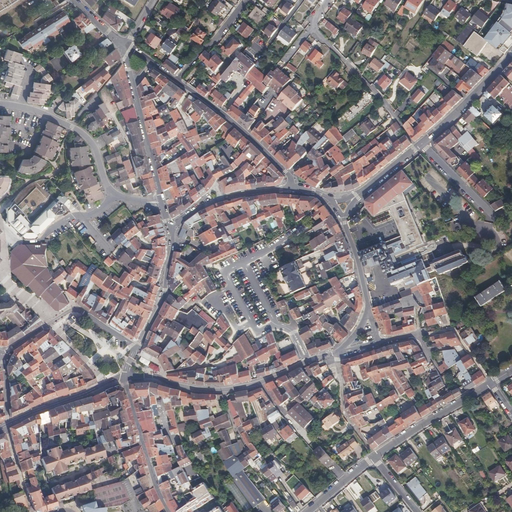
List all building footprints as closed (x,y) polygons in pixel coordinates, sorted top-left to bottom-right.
[(0,0),(0,14),(21,1),(22,2),(24,0),(0,0)] [(219,0),(216,0),(209,9),(217,16),(226,5),(219,0)] [(377,0),(368,0),(364,7),(372,13),(379,1),(377,0)] [(401,0),(389,0),(387,4),(396,10),(401,0)] [(408,0),(405,7),(403,5),(397,13),(402,16),(403,14),(402,14),(406,7),(415,13),(422,1),(421,0),(408,0)] [(455,13),(459,7),(450,0),(448,0),(444,7),(450,12),(452,10),(455,13)] [(288,2),(282,9),(289,14),(295,6),(291,3),(288,2)] [(180,9),(171,4),(168,9),(166,8),(163,13),(174,20),(180,9)] [(101,18),(115,30),(120,22),(115,18),(118,14),(123,18),(125,15),(109,5),(101,18)] [(440,12),(441,12),(430,5),(425,13),(435,20),(440,12)] [(270,11),(264,7),(261,11),(257,7),(249,17),(258,24),(266,14),(267,15),(270,11)] [(450,12),(444,7),(441,12),(440,12),(447,17),(450,12)] [(351,13),(344,8),(337,19),(344,24),(351,13)] [(462,8),(456,17),(465,23),(471,15),(462,8)] [(69,21),(62,11),(50,19),(38,27),(39,28),(36,30),(35,28),(23,36),(24,37),(17,41),(22,48),(26,49),(27,49),(28,50),(32,48),(33,49),(48,39),(58,33),(57,31),(61,28),(60,27),(69,21)] [(489,19),(478,11),(471,20),(483,28),(489,19)] [(90,23),(80,13),(73,20),(80,30),(90,23)] [(498,22),(496,25),(511,38),(511,17),(506,13),(505,17),(500,23),(498,22)] [(352,17),(345,27),(357,35),(364,25),(352,17)] [(325,19),(322,23),(337,35),(339,33),(337,31),(338,30),(325,19)] [(254,30),(245,22),(238,30),(247,38),(254,30)] [(90,23),(80,30),(77,32),(76,33),(77,34),(84,30),(86,33),(95,27),(90,23)] [(270,24),(264,31),(271,37),(278,29),(273,25),(273,26),(270,24)] [(456,40),(477,56),(488,42),(485,39),(478,34),(480,32),(468,24),(456,40)] [(286,25),(277,37),(288,46),(297,33),(286,25)] [(511,44),(511,38),(496,25),(485,39),(488,42),(504,54),(511,44)] [(177,33),(183,37),(187,32),(181,28),(177,33)] [(207,34),(199,28),(195,35),(194,35),(192,37),(196,40),(196,41),(201,45),(205,40),(204,39),(207,34)] [(447,38),(449,35),(442,30),(440,33),(447,38)] [(161,40),(153,34),(147,42),(156,48),(161,40)] [(111,43),(106,38),(98,44),(102,49),(111,43)] [(227,49),(224,52),(235,61),(238,59),(234,55),(235,54),(234,53),(241,44),(234,38),(226,49),(227,49)] [(177,46),(168,39),(162,47),(171,54),(172,53),(177,46)] [(441,45),(450,52),(454,47),(445,40),(441,45)] [(307,52),(312,45),(306,41),(301,47),(307,52)] [(361,53),(370,59),(374,51),(377,46),(374,44),(373,45),(370,43),(367,46),(366,46),(361,53)] [(81,55),(73,44),(68,47),(68,45),(65,47),(66,49),(56,55),(57,57),(48,63),(55,72),(64,66),(64,67),(81,55)] [(459,69),(464,63),(450,52),(441,45),(436,51),(432,55),(436,58),(444,64),(449,59),(454,63),(454,64),(459,69)] [(324,55),(314,48),(308,56),(310,58),(310,59),(317,64),(316,65),(320,69),(324,64),(319,61),(324,55)] [(119,57),(114,49),(103,58),(107,64),(101,69),(100,67),(96,71),(98,73),(103,70),(119,57)] [(18,65),(21,55),(5,50),(2,60),(8,62),(6,67),(8,68),(7,72),(6,72),(4,77),(5,77),(4,82),(6,83),(5,87),(12,89),(9,98),(17,101),(21,88),(18,87),(20,82),(19,82),(21,77),(23,72),(21,72),(23,66),(18,65)] [(200,57),(201,58),(215,71),(220,66),(221,68),(222,66),(221,65),(224,61),(216,54),(213,57),(209,54),(209,53),(206,51),(200,57)] [(163,65),(174,73),(179,68),(174,64),(177,60),(179,59),(179,58),(172,53),(171,54),(163,65)] [(238,59),(237,60),(251,72),(254,67),(256,65),(242,53),(238,59)] [(375,58),(369,65),(378,72),(380,69),(383,72),(386,67),(375,58)] [(442,73),(447,67),(444,64),(436,58),(429,66),(440,74),(441,72),(442,73)] [(471,68),(483,77),(489,71),(479,63),(478,65),(471,59),(466,65),(471,68)] [(239,72),(246,78),(251,72),(237,60),(235,61),(227,71),(222,78),(228,84),(231,81),(237,73),(239,72)] [(297,70),(288,63),(286,66),(296,73),(297,70)] [(130,96),(122,64),(106,84),(107,88),(112,83),(117,95),(114,97),(111,89),(109,90),(115,103),(120,100),(130,96)] [(390,64),(386,69),(391,74),(396,69),(390,64)] [(47,83),(51,80),(39,65),(33,70),(35,72),(38,70),(43,76),(40,80),(40,84),(33,84),(32,88),(33,89),(32,94),(30,93),(29,98),(28,98),(27,103),(42,105),(43,100),(45,100),(45,95),(48,95),(48,90),(48,85),(47,85),(47,83)] [(204,73),(217,83),(222,78),(227,71),(223,67),(215,75),(207,69),(204,73)] [(263,83),(266,78),(254,67),(251,72),(246,78),(252,82),(239,97),(245,101),(252,91),(256,86),(259,89),(259,88),(264,93),(268,88),(263,83)] [(266,78),(263,83),(268,88),(271,85),(280,93),(291,79),(278,68),(274,72),(273,70),(266,78)] [(463,80),(473,87),(483,77),(471,68),(462,79),(463,80)] [(161,84),(166,78),(153,69),(149,73),(158,79),(157,80),(160,83),(154,89),(156,92),(158,95),(161,91),(163,89),(165,88),(161,84)] [(103,70),(98,73),(94,77),(98,81),(101,77),(105,80),(109,75),(103,70)] [(343,90),(349,84),(339,75),(339,74),(336,71),(327,80),(337,88),(339,86),(343,90)] [(406,74),(399,82),(408,90),(415,82),(406,74)] [(384,75),(377,83),(385,89),(391,81),(384,75)] [(510,83),(501,75),(494,83),(487,90),(493,95),(495,97),(496,98),(502,91),(510,83)] [(98,81),(94,77),(78,89),(82,94),(91,87),(96,91),(102,84),(98,81)] [(151,85),(146,77),(139,87),(142,99),(156,92),(154,89),(153,88),(146,90),(146,89),(151,85)] [(170,81),(166,78),(161,84),(165,88),(170,81)] [(464,88),(469,92),(473,87),(463,80),(459,85),(457,87),(461,90),(464,88)] [(170,81),(165,88),(163,89),(173,97),(181,89),(170,81)] [(444,95),(449,91),(443,83),(438,88),(444,95)] [(198,90),(206,96),(210,92),(201,85),(198,90)] [(300,93),(290,85),(279,98),(283,102),(285,100),(295,109),(304,99),(299,94),(300,93)] [(230,96),(234,90),(230,87),(225,93),(230,96)] [(417,103),(425,93),(419,88),(411,98),(417,103)] [(186,93),(181,89),(173,97),(175,99),(180,102),(186,93)] [(213,101),(217,104),(218,103),(223,107),(228,99),(224,96),(224,95),(216,89),(212,96),(215,98),(213,101)] [(463,97),(452,89),(444,99),(453,107),(463,97)] [(493,95),(487,90),(483,95),(488,100),(493,95)] [(75,91),(70,95),(75,99),(77,100),(79,97),(75,91)] [(156,92),(142,99),(141,99),(144,109),(150,106),(152,113),(158,110),(154,103),(153,100),(160,96),(158,95),(156,92)] [(66,110),(67,118),(71,118),(71,117),(74,117),(74,108),(76,108),(81,103),(77,100),(75,99),(73,101),(70,101),(70,103),(66,103),(63,101),(65,99),(59,95),(55,101),(60,105),(59,107),(62,109),(66,110)] [(132,103),(130,96),(120,100),(123,107),(132,103)] [(196,100),(190,96),(183,109),(189,115),(192,113),(195,110),(192,104),(195,103),(199,100),(197,98),(196,100)] [(228,112),(238,121),(244,113),(239,110),(241,106),(245,101),(239,97),(235,102),(235,103),(228,112)] [(439,110),(444,115),(453,107),(444,99),(443,98),(440,101),(442,103),(444,105),(442,107),(439,110)] [(180,102),(175,99),(171,104),(172,106),(171,107),(173,111),(171,112),(182,133),(184,133),(188,131),(183,120),(176,107),(180,102)] [(217,114),(199,100),(195,103),(205,112),(202,116),(199,121),(204,120),(205,125),(206,131),(213,127),(214,126),(212,120),(217,114)] [(110,115),(103,101),(98,104),(100,106),(95,109),(96,110),(91,112),(91,111),(87,114),(91,121),(88,124),(86,128),(94,131),(95,128),(98,125),(99,126),(103,123),(107,120),(106,117),(110,115)] [(205,112),(195,103),(192,104),(195,110),(202,116),(205,112)] [(169,108),(167,104),(159,109),(161,114),(162,117),(171,112),(169,108)] [(238,121),(249,129),(256,120),(255,119),(256,117),(257,118),(258,115),(259,113),(258,112),(260,108),(255,104),(249,112),(247,116),(244,113),(238,121)] [(484,115),(494,124),(503,114),(499,110),(500,109),(498,107),(497,108),(493,104),(484,115)] [(144,109),(147,122),(154,119),(152,113),(150,106),(144,109)] [(420,108),(435,124),(437,122),(444,115),(439,110),(438,109),(433,113),(426,106),(423,108),(422,106),(420,108)] [(470,110),(477,116),(481,113),(474,106),(470,110)] [(137,120),(133,107),(120,112),(126,123),(137,120)] [(420,125),(426,132),(435,124),(420,108),(412,116),(416,120),(420,125)] [(470,110),(462,118),(469,125),(477,116),(470,110)] [(178,135),(182,133),(171,112),(162,117),(163,119),(165,123),(166,126),(168,131),(161,134),(164,144),(168,141),(178,135)] [(192,113),(189,115),(195,123),(199,121),(192,113)] [(232,126),(217,114),(212,120),(214,126),(213,127),(218,133),(217,131),(221,127),(226,133),(232,126)] [(412,116),(404,125),(404,126),(415,141),(426,132),(420,125),(415,129),(411,125),(416,120),(412,116)] [(280,133),(281,132),(291,122),(287,118),(286,120),(282,117),(276,122),(273,119),(271,122),(277,128),(276,130),(278,132),(280,133)] [(469,125),(462,118),(459,121),(466,128),(469,125)] [(147,122),(150,133),(158,130),(157,126),(165,123),(163,119),(158,121),(158,119),(154,121),(154,119),(147,122)] [(60,127),(46,120),(43,125),(45,126),(42,130),(41,130),(39,134),(41,136),(38,142),(44,145),(43,148),(37,145),(33,152),(47,159),(48,156),(50,157),(55,145),(54,145),(55,142),(53,141),(56,137),(58,133),(58,132),(60,127)] [(143,145),(137,120),(126,123),(126,124),(122,125),(123,127),(119,130),(124,139),(131,136),(134,143),(132,145),(133,148),(143,145)] [(199,121),(195,123),(196,130),(205,125),(204,120),(199,121)] [(362,130),(371,123),(368,120),(360,126),(362,130)] [(252,132),(261,141),(269,134),(271,131),(266,125),(263,121),(259,123),(252,132)] [(401,128),(397,122),(391,127),(395,132),(401,128)] [(376,129),(371,123),(362,130),(367,136),(376,129)] [(205,125),(196,130),(199,134),(206,131),(205,125)] [(293,141),(297,143),(301,138),(296,135),(300,131),(295,125),(290,130),(296,136),(293,141)] [(342,136),(338,130),(334,125),(322,139),(317,143),(314,148),(310,153),(308,156),(315,161),(322,157),(324,155),(319,150),(320,149),(319,148),(328,139),(334,146),(336,145),(343,138),(342,136)] [(158,130),(159,136),(161,134),(168,131),(166,126),(165,127),(165,128),(158,130)] [(454,126),(450,130),(458,140),(463,136),(454,126)] [(218,133),(213,127),(206,131),(199,134),(196,136),(188,139),(192,145),(197,142),(212,137),(213,138),(218,133)] [(303,157),(307,151),(305,148),(302,146),(306,140),(307,141),(310,137),(317,143),(322,139),(313,131),(311,128),(301,138),(297,143),(299,145),(297,151),(303,157)] [(355,133),(352,128),(342,136),(343,138),(345,141),(355,133)] [(402,128),(401,128),(395,132),(398,137),(401,134),(403,138),(406,135),(402,128)] [(124,139),(119,130),(118,129),(109,134),(107,131),(101,134),(106,144),(118,138),(122,145),(126,143),(124,139)] [(244,137),(235,129),(226,139),(236,147),(240,142),(244,137)] [(149,134),(152,144),(160,141),(159,136),(158,130),(150,133),(149,134)] [(450,130),(437,141),(435,147),(457,169),(464,163),(450,150),(460,142),(458,140),(450,130)] [(193,131),(185,134),(188,139),(196,136),(193,131)] [(469,131),(463,136),(458,140),(460,142),(467,151),(472,147),(478,142),(469,131)] [(261,141),(268,148),(278,137),(280,140),(284,136),(281,132),(280,133),(278,132),(276,135),(272,137),(269,134),(261,141)] [(398,137),(395,132),(393,134),(398,141),(394,144),(400,153),(406,148),(400,140),(398,137)] [(185,134),(184,133),(182,133),(178,135),(181,139),(182,140),(178,143),(180,145),(183,142),(188,139),(185,134)] [(152,144),(154,150),(162,146),(164,144),(161,134),(159,136),(160,141),(152,144)] [(284,144),(290,139),(286,134),(284,136),(280,140),(281,141),(284,144)] [(412,143),(406,135),(403,138),(400,140),(406,148),(411,145),(412,143)] [(82,140),(77,136),(75,140),(74,144),(65,146),(66,150),(71,149),(71,151),(69,152),(71,164),(73,164),(74,167),(84,165),(89,164),(88,156),(81,158),(81,155),(88,154),(86,146),(81,147),(81,143),(82,140)] [(252,143),(244,137),(240,142),(243,145),(242,147),(244,148),(243,149),(245,151),(252,143)] [(268,148),(276,156),(281,150),(278,146),(281,141),(280,140),(278,137),(268,148)] [(307,141),(314,148),(317,143),(310,137),(307,141)] [(400,153),(394,144),(389,137),(383,142),(385,146),(388,150),(384,154),(385,155),(390,162),(400,153)] [(380,144),(376,138),(362,150),(366,155),(372,150),(378,146),(380,144)] [(195,150),(192,145),(188,139),(183,142),(189,152),(187,153),(191,161),(192,163),(200,158),(195,150)] [(296,163),(303,157),(297,151),(299,145),(297,143),(293,141),(291,147),(287,149),(289,156),(296,163)] [(179,158),(182,156),(187,153),(189,152),(183,142),(180,145),(174,148),(176,151),(179,158)] [(200,148),(197,142),(192,145),(195,150),(200,148)] [(265,157),(252,143),(245,151),(244,151),(248,155),(250,152),(253,155),(251,158),(253,161),(258,165),(265,157)] [(276,156),(283,163),(289,156),(287,149),(286,146),(284,144),(283,145),(281,150),(276,156)] [(149,171),(143,145),(133,148),(141,175),(149,171)] [(334,161),(328,165),(332,170),(342,163),(345,160),(339,151),(339,150),(336,145),(334,146),(327,154),(334,161)] [(478,155),(472,147),(467,151),(471,156),(473,159),(478,155)] [(141,175),(133,148),(129,150),(136,177),(139,175),(141,175)] [(155,154),(156,158),(164,155),(164,154),(172,149),(171,148),(164,151),(163,150),(155,154)] [(156,158),(159,170),(164,167),(162,162),(167,155),(167,156),(176,151),(174,148),(172,149),(164,154),(164,155),(156,158)] [(114,180),(117,186),(120,185),(126,183),(129,191),(131,190),(133,194),(139,191),(138,187),(133,189),(129,178),(122,162),(117,150),(104,156),(107,163),(117,159),(120,167),(109,171),(110,175),(118,172),(120,178),(114,180)] [(372,150),(366,155),(363,157),(365,163),(372,157),(375,155),(372,150)] [(215,158),(211,151),(204,156),(208,162),(211,167),(218,178),(225,175),(219,165),(217,166),(219,168),(216,170),(212,160),(215,158)] [(248,155),(244,151),(240,156),(237,159),(234,162),(238,166),(248,155)] [(182,156),(186,164),(191,161),(187,153),(182,156)] [(21,160),(19,159),(16,164),(19,166),(16,172),(20,173),(26,173),(27,175),(37,170),(37,169),(43,164),(44,161),(33,155),(29,159),(31,163),(27,164),(26,160),(21,160)] [(231,165),(234,162),(237,159),(234,156),(232,155),(228,160),(231,165)] [(379,170),(390,162),(385,155),(381,157),(379,160),(374,163),(379,170)] [(196,201),(202,196),(195,183),(196,183),(193,176),(191,177),(188,170),(186,164),(182,156),(179,158),(176,160),(179,167),(182,172),(184,177),(184,179),(189,187),(190,189),(196,201)] [(199,167),(208,162),(204,156),(200,158),(192,163),(194,167),(195,169),(199,167)] [(290,169),(296,163),(289,156),(283,163),(290,169)] [(228,160),(225,157),(222,159),(224,162),(219,164),(219,165),(225,175),(235,169),(231,165),(228,160)] [(272,164),(265,157),(258,165),(257,167),(261,170),(264,167),(267,170),(268,168),(272,164)] [(318,165),(322,170),(326,167),(322,157),(315,161),(314,164),(316,167),(318,165)] [(357,174),(363,172),(360,166),(362,165),(361,159),(354,164),(356,170),(357,172),(357,174)] [(128,160),(122,162),(129,178),(133,176),(128,160)] [(342,192),(348,191),(343,177),(349,173),(356,170),(354,164),(354,162),(345,168),(334,175),(338,181),(340,184),(340,186),(334,189),(335,192),(342,192)] [(457,169),(457,170),(484,197),(492,188),(482,178),(479,181),(472,175),(475,171),(465,162),(464,163),(457,169)] [(331,171),(334,175),(345,168),(342,163),(332,170),(328,165),(326,167),(322,170),(324,173),(319,177),(319,176),(317,178),(318,179),(320,179),(322,180),(331,171)] [(373,176),(379,170),(374,163),(368,168),(373,176)] [(285,176),(272,164),(268,168),(269,170),(276,176),(274,179),(271,178),(271,176),(268,176),(269,186),(276,186),(281,182),(285,176)] [(159,170),(165,191),(174,186),(172,177),(171,178),(168,165),(164,167),(159,170)] [(295,173),(299,175),(313,168),(311,165),(308,166),(295,173)] [(306,181),(317,187),(322,180),(320,179),(318,179),(317,178),(319,176),(319,177),(324,173),(322,170),(318,165),(316,167),(313,168),(299,175),(307,180),(306,181)] [(99,188),(97,183),(96,184),(93,176),(86,179),(85,176),(92,174),(89,167),(75,172),(75,175),(74,175),(78,187),(80,187),(81,189),(82,189),(84,194),(83,194),(85,198),(86,198),(88,202),(102,197),(101,192),(100,193),(98,188),(99,188)] [(171,171),(173,177),(175,176),(175,175),(176,175),(182,172),(179,167),(173,170),(171,171)] [(202,175),(203,176),(204,176),(199,167),(195,169),(199,177),(202,175)] [(214,185),(218,178),(211,167),(207,171),(210,176),(208,179),(208,180),(213,188),(214,185)] [(258,172),(255,168),(252,171),(256,177),(259,187),(264,187),(263,177),(258,177),(256,174),(258,172)] [(369,178),(373,176),(368,168),(363,172),(364,174),(366,173),(369,178)] [(237,176),(238,177),(245,172),(242,169),(241,170),(235,173),(237,176)] [(154,188),(149,171),(141,175),(139,175),(141,180),(143,179),(142,185),(146,192),(154,188)] [(242,189),(247,189),(246,180),(245,172),(238,177),(240,180),(242,189)] [(365,181),(369,178),(366,173),(364,174),(363,172),(357,174),(359,178),(361,184),(365,181)] [(416,186),(402,172),(366,202),(365,205),(371,214),(367,216),(374,226),(395,218),(408,251),(417,248),(426,244),(407,203),(405,194),(416,186)] [(0,194),(4,190),(7,187),(6,187),(9,179),(9,176),(2,176),(2,174),(0,173),(0,194)] [(361,185),(361,184),(359,178),(352,181),(350,176),(349,173),(343,177),(348,191),(355,189),(361,185)] [(202,196),(209,191),(204,184),(201,186),(198,180),(195,175),(193,176),(196,183),(195,183),(202,196)] [(176,199),(183,195),(183,194),(181,191),(177,180),(176,176),(175,176),(173,177),(172,177),(174,186),(165,191),(170,209),(177,205),(176,199)] [(183,194),(186,192),(184,190),(189,187),(184,179),(184,177),(177,180),(181,191),(183,194)] [(226,193),(242,189),(240,180),(238,177),(230,182),(229,180),(227,177),(220,182),(226,193)] [(251,188),(259,187),(256,177),(252,178),(252,179),(249,179),(251,188)] [(209,191),(213,188),(208,180),(206,181),(204,180),(202,181),(204,184),(209,191)] [(326,191),(335,192),(334,189),(332,184),(332,182),(328,185),(321,189),(326,191)] [(188,208),(195,203),(189,192),(183,195),(176,199),(177,205),(181,213),(185,211),(188,208)] [(279,203),(277,194),(259,196),(260,201),(262,205),(279,203)] [(289,200),(289,195),(277,194),(279,203),(288,204),(290,211),(293,211),(290,204),(289,201),(289,200)] [(302,205),(302,196),(289,195),(289,200),(289,201),(290,204),(297,205),(297,208),(300,214),(296,217),(297,221),(304,216),(301,206),(302,205)] [(232,200),(233,201),(236,205),(237,206),(242,205),(247,213),(249,217),(252,215),(253,215),(247,197),(247,196),(232,200)] [(259,196),(247,197),(253,215),(257,213),(256,207),(254,204),(256,203),(257,204),(259,204),(260,207),(261,207),(262,211),(264,210),(262,205),(260,201),(259,196)] [(315,207),(321,202),(316,198),(302,196),(302,205),(301,206),(304,216),(306,215),(306,212),(311,211),(315,207)] [(10,200),(8,202),(7,222),(12,229),(21,238),(35,239),(39,234),(38,232),(52,219),(54,220),(65,209),(54,198),(42,209),(41,208),(28,220),(10,200)] [(491,205),(496,211),(505,206),(501,199),(491,205)] [(228,200),(225,201),(227,206),(229,209),(235,214),(239,217),(240,216),(235,210),(232,207),(236,205),(233,201),(229,202),(228,200)] [(220,202),(215,205),(218,212),(220,215),(224,220),(225,222),(224,223),(229,231),(236,228),(241,226),(240,222),(239,217),(235,214),(234,215),(236,218),(230,220),(224,211),(229,209),(227,206),(225,201),(220,202)] [(7,222),(8,202),(4,206),(5,208),(5,221),(12,229),(7,222)] [(326,208),(321,202),(315,207),(316,212),(314,214),(314,215),(313,216),(316,220),(320,218),(320,219),(322,218),(324,221),(329,219),(332,215),(326,208)] [(280,204),(264,210),(264,212),(266,218),(272,215),(274,214),(282,211),(280,204)] [(172,218),(181,213),(177,205),(170,209),(172,218)] [(223,237),(225,241),(225,242),(228,241),(233,239),(231,236),(229,237),(223,227),(218,230),(216,226),(218,226),(214,221),(215,220),(215,214),(218,212),(215,205),(207,208),(210,215),(207,217),(214,228),(213,228),(219,239),(223,237)] [(371,214),(365,205),(361,211),(359,211),(358,212),(357,213),(357,214),(353,217),(352,217),(351,218),(351,220),(348,222),(350,228),(367,216),(371,214)] [(207,208),(199,212),(203,219),(207,217),(210,215),(207,208)] [(284,216),(282,211),(274,214),(280,228),(284,226),(280,218),(284,216)] [(185,223),(191,228),(193,223),(195,223),(203,219),(199,212),(190,217),(185,223)] [(254,219),(252,215),(249,217),(251,222),(253,221),(255,228),(261,225),(259,220),(266,218),(264,212),(256,215),(257,218),(254,219)] [(244,215),(243,215),(244,220),(240,222),(241,226),(251,222),(249,217),(247,213),(244,215)] [(163,223),(161,215),(151,216),(152,222),(146,224),(144,221),(138,224),(141,229),(149,227),(155,225),(163,223)] [(338,224),(332,215),(329,219),(324,221),(315,227),(304,234),(305,236),(307,235),(310,241),(319,236),(318,234),(315,236),(313,233),(328,224),(331,228),(338,224)] [(195,223),(202,235),(213,228),(214,228),(207,217),(203,219),(195,223)] [(141,248),(145,249),(134,236),(141,231),(133,220),(122,230),(127,237),(139,251),(141,248)] [(166,236),(163,223),(155,225),(156,229),(150,232),(149,227),(141,229),(146,237),(149,235),(151,240),(154,240),(160,239),(166,236)] [(187,235),(189,236),(192,231),(190,230),(191,228),(185,223),(179,236),(185,239),(187,235)] [(111,232),(109,233),(112,236),(120,229),(116,224),(111,228),(114,231),(112,233),(111,232)] [(342,232),(338,224),(331,228),(333,232),(331,233),(332,234),(325,238),(323,234),(319,236),(310,241),(316,252),(320,250),(321,249),(329,245),(328,241),(329,240),(342,232)] [(127,237),(122,230),(120,228),(120,229),(112,236),(119,245),(123,241),(127,237)] [(202,235),(200,236),(203,241),(198,245),(203,247),(219,239),(213,228),(202,235)] [(345,238),(342,232),(329,240),(331,244),(332,245),(337,243),(345,238)] [(167,246),(166,236),(160,239),(154,240),(154,246),(159,247),(167,246)] [(351,250),(345,238),(337,243),(340,252),(336,253),(334,253),(325,257),(327,260),(322,263),(325,269),(322,270),(322,272),(321,272),(323,279),(328,277),(326,271),(330,268),(335,265),(334,263),(331,264),(329,259),(337,256),(351,250)] [(120,245),(125,251),(129,247),(123,241),(119,245),(120,245)] [(221,251),(210,256),(211,263),(238,251),(235,244),(230,246),(228,241),(225,242),(225,241),(221,242),(219,247),(221,251)] [(295,245),(293,241),(286,246),(288,249),(295,245)] [(385,242),(359,252),(363,261),(363,265),(366,266),(367,266),(368,265),(367,260),(375,257),(376,262),(380,260),(386,274),(388,273),(393,285),(405,281),(404,279),(412,276),(413,278),(416,277),(417,281),(409,284),(410,288),(411,288),(429,280),(431,279),(428,273),(425,265),(424,263),(423,259),(396,270),(395,266),(420,255),(417,248),(408,251),(392,258),(385,242)] [(69,304),(63,294),(63,292),(63,291),(54,280),(47,267),(48,266),(46,253),(46,252),(48,246),(24,245),(12,257),(12,271),(27,286),(29,285),(35,292),(37,290),(51,304),(54,301),(55,301),(59,305),(59,307),(56,309),(60,310),(69,304)] [(167,255),(167,246),(159,247),(154,246),(154,250),(157,251),(157,254),(160,255),(159,257),(165,260),(167,255)] [(162,268),(165,260),(159,257),(160,255),(157,254),(157,251),(154,250),(145,249),(141,248),(139,251),(136,255),(129,247),(125,251),(133,259),(134,259),(135,256),(140,257),(141,259),(148,262),(153,263),(162,268)] [(191,272),(198,282),(201,281),(204,286),(208,293),(209,294),(218,290),(203,266),(211,263),(210,256),(203,253),(198,251),(196,252),(199,256),(191,264),(185,258),(184,250),(176,248),(173,261),(181,264),(183,266),(186,268),(191,272)] [(354,259),(351,250),(337,256),(339,263),(341,262),(353,259),(354,259)] [(434,261),(425,265),(428,273),(438,270),(439,274),(446,272),(447,274),(450,276),(458,272),(459,269),(459,267),(467,263),(468,260),(466,255),(462,254),(460,250),(434,260),(434,261)] [(125,251),(118,259),(129,268),(130,266),(136,269),(138,265),(132,263),(133,259),(125,251)] [(115,262),(109,256),(104,261),(110,267),(115,262)] [(354,268),(353,259),(341,262),(341,264),(343,264),(345,272),(347,272),(347,273),(352,272),(352,273),(355,272),(354,268)] [(294,288),(296,292),(308,286),(296,265),(298,264),(296,260),(284,266),(281,268),(292,289),(294,288)] [(80,272),(84,275),(86,275),(89,269),(79,261),(76,264),(75,263),(71,268),(68,266),(64,270),(70,273),(75,278),(80,272)] [(173,261),(170,275),(171,276),(177,276),(182,272),(180,271),(183,266),(181,264),(173,261)] [(158,280),(162,268),(153,263),(148,262),(147,263),(152,265),(150,268),(147,274),(150,276),(158,280)] [(147,274),(150,268),(143,266),(141,267),(138,265),(136,269),(130,266),(129,268),(126,271),(133,275),(133,274),(135,277),(134,278),(139,281),(141,276),(139,275),(142,271),(147,274)] [(86,275),(91,279),(96,270),(92,266),(91,267),(89,269),(86,275)] [(65,292),(66,292),(62,284),(61,284),(60,283),(66,278),(70,273),(64,270),(62,268),(57,273),(53,276),(55,280),(56,279),(65,292)] [(182,272),(177,276),(180,275),(185,279),(191,272),(186,268),(182,272)] [(335,277),(330,268),(326,271),(328,277),(329,279),(335,277)] [(91,279),(104,290),(107,292),(116,280),(114,279),(97,269),(96,270),(91,279)] [(125,286),(127,287),(131,281),(134,279),(134,278),(135,277),(133,274),(133,275),(126,271),(121,279),(116,276),(114,279),(116,280),(122,284),(124,286),(125,286)] [(192,289),(198,282),(191,272),(185,279),(184,280),(192,289)] [(70,273),(66,278),(72,283),(73,282),(75,278),(70,273)] [(174,292),(174,291),(182,283),(171,276),(170,275),(168,284),(174,292)] [(156,285),(158,280),(150,276),(147,282),(152,283),(156,285)] [(347,295),(339,282),(338,281),(336,277),(335,277),(329,279),(334,288),(337,293),(341,297),(347,295)] [(91,312),(107,323),(116,309),(119,303),(113,299),(110,302),(111,304),(110,305),(111,306),(108,313),(105,312),(106,311),(102,309),(106,305),(107,299),(112,292),(116,294),(122,284),(116,280),(107,292),(104,290),(101,295),(91,312)] [(422,293),(426,306),(433,304),(434,304),(431,296),(430,292),(433,290),(429,280),(411,288),(412,291),(419,288),(422,293)] [(476,296),(481,305),(506,289),(500,280),(476,296)] [(181,296),(187,301),(190,298),(189,297),(195,292),(197,294),(204,286),(201,281),(198,282),(192,289),(189,292),(181,296)] [(160,287),(156,285),(152,283),(150,289),(144,287),(144,288),(142,287),(141,289),(149,294),(148,298),(155,301),(160,287)] [(76,301),(91,312),(101,295),(99,294),(97,297),(94,295),(91,300),(90,300),(89,302),(84,298),(89,287),(81,284),(80,286),(84,290),(83,292),(81,294),(76,301)] [(131,301),(134,296),(132,295),(122,291),(124,286),(122,284),(116,294),(125,299),(125,298),(131,301)] [(361,296),(358,284),(349,289),(353,289),(354,291),(354,292),(356,298),(356,299),(361,296)] [(134,291),(136,287),(133,285),(131,289),(127,287),(125,286),(124,286),(122,291),(132,295),(134,291)] [(314,296),(319,293),(315,285),(309,288),(312,294),(313,293),(314,296)] [(71,297),(74,300),(78,292),(77,291),(73,290),(71,287),(68,292),(69,295),(71,297)] [(152,311),(155,301),(148,298),(149,294),(141,289),(136,287),(134,291),(145,297),(145,298),(146,299),(145,302),(140,300),(139,304),(152,311)] [(312,294),(309,288),(295,295),(298,300),(304,297),(312,294)] [(345,301),(341,297),(337,293),(334,288),(329,290),(328,289),(324,291),(325,293),(321,295),(324,301),(318,304),(314,306),(315,308),(318,312),(319,312),(321,317),(325,314),(331,310),(332,312),(336,310),(335,308),(339,306),(345,301)] [(413,294),(412,291),(411,288),(410,288),(400,292),(402,298),(413,294)] [(349,295),(348,296),(349,298),(351,301),(356,298),(354,292),(349,295)] [(314,296),(314,297),(316,300),(318,304),(324,301),(321,295),(319,293),(314,296)] [(171,294),(167,301),(180,309),(184,305),(177,300),(171,294)] [(415,307),(418,306),(418,304),(416,300),(415,298),(413,296),(413,294),(402,298),(400,299),(402,306),(403,310),(415,307)] [(347,295),(341,297),(345,301),(353,310),(362,309),(363,306),(363,301),(362,297),(361,296),(356,299),(356,304),(354,305),(351,301),(349,298),(348,296),(347,295)] [(146,323),(152,311),(139,304),(140,300),(134,296),(131,301),(125,298),(125,299),(119,309),(124,313),(125,314),(128,308),(135,312),(142,316),(140,320),(146,323)] [(180,297),(177,300),(184,305),(187,301),(181,296),(180,297)] [(284,314),(287,312),(286,305),(285,299),(277,303),(284,314)] [(388,311),(402,306),(400,299),(389,303),(373,308),(378,322),(391,319),(389,314),(388,311)] [(6,346),(23,335),(20,330),(25,326),(28,324),(16,311),(17,309),(10,301),(7,306),(0,305),(0,316),(1,318),(6,313),(16,326),(5,332),(6,335),(6,346)] [(167,301),(160,313),(174,320),(180,309),(167,301)] [(358,320),(362,309),(353,310),(345,301),(339,306),(341,312),(346,309),(349,313),(344,318),(341,320),(351,331),(355,326),(358,320)] [(436,315),(448,313),(444,301),(442,302),(434,304),(433,304),(435,311),(436,315)] [(29,332),(42,323),(34,315),(32,317),(27,312),(24,309),(19,306),(17,309),(16,311),(28,324),(25,326),(29,332)] [(405,315),(403,310),(402,306),(388,311),(389,314),(396,311),(398,317),(403,316),(405,315)] [(291,310),(296,319),(302,315),(301,312),(298,308),(297,307),(291,310)] [(330,319),(325,314),(321,317),(319,312),(318,312),(315,308),(312,310),(307,313),(302,315),(296,319),(298,323),(309,317),(310,319),(311,318),(313,322),(321,318),(325,323),(327,320),(328,321),(330,319)] [(110,325),(123,333),(127,327),(129,323),(131,321),(127,317),(123,323),(122,322),(122,321),(124,317),(123,317),(124,313),(119,309),(110,325)] [(209,324),(205,328),(208,331),(209,332),(210,331),(216,323),(203,311),(200,315),(209,324)] [(428,325),(438,322),(436,315),(435,311),(425,314),(428,325)] [(156,321),(151,330),(161,336),(174,320),(160,313),(156,321)] [(223,334),(230,326),(223,315),(218,321),(223,329),(221,332),(223,334)] [(410,315),(405,315),(406,320),(404,320),(405,323),(403,323),(404,326),(405,332),(417,329),(415,319),(414,320),(413,319),(411,320),(410,315)] [(324,327),(325,323),(321,318),(313,322),(309,325),(312,332),(321,328),(322,331),(324,327)] [(200,319),(194,327),(200,331),(204,335),(208,331),(205,328),(204,326),(205,324),(200,319)] [(393,335),(405,332),(404,326),(394,328),(393,327),(392,327),(391,319),(378,322),(383,334),(393,335)] [(143,329),(146,323),(140,320),(138,324),(136,323),(135,324),(143,329)] [(143,350),(160,359),(178,345),(180,347),(184,341),(180,337),(186,326),(184,325),(174,320),(161,336),(163,338),(167,333),(175,338),(165,350),(158,346),(159,344),(157,343),(160,338),(161,336),(151,330),(149,334),(143,350)] [(341,325),(337,322),(334,325),(328,321),(327,320),(325,323),(324,327),(327,329),(332,333),(333,331),(335,333),(341,325)] [(138,339),(143,329),(135,324),(133,331),(127,327),(123,333),(134,340),(138,339)] [(311,354),(319,351),(317,344),(318,344),(316,340),(314,341),(315,342),(311,343),(309,338),(313,335),(312,332),(309,325),(301,331),(311,354)] [(348,334),(341,325),(335,333),(333,335),(341,342),(348,334)] [(23,335),(29,332),(25,326),(20,330),(23,335)] [(191,346),(196,349),(204,336),(212,344),(215,340),(215,339),(217,340),(220,337),(221,336),(223,334),(221,332),(220,333),(219,331),(215,335),(215,334),(214,335),(210,331),(209,332),(208,331),(204,335),(200,331),(194,327),(192,329),(191,331),(198,336),(196,338),(192,345),(191,346)] [(460,334),(468,345),(478,338),(471,327),(460,334)] [(50,342),(56,336),(49,329),(43,331),(29,340),(32,344),(36,348),(34,349),(42,359),(45,356),(41,349),(42,349),(39,345),(46,339),(47,340),(45,341),(48,345),(50,344),(51,343),(50,342)] [(249,330),(244,334),(256,353),(257,353),(261,350),(256,342),(249,330)] [(267,335),(270,341),(271,344),(277,341),(273,332),(267,335)] [(454,332),(447,333),(450,341),(452,346),(462,344),(454,332)] [(447,333),(440,334),(444,343),(450,341),(447,333)] [(248,358),(254,354),(256,353),(244,334),(241,337),(239,339),(234,344),(241,356),(240,357),(242,361),(248,358)] [(440,334),(430,336),(432,342),(436,341),(438,347),(445,346),(444,343),(440,334)] [(61,341),(56,336),(50,342),(51,343),(50,344),(53,346),(61,341)] [(229,343),(221,336),(220,337),(217,340),(215,339),(215,340),(224,348),(229,343)] [(280,351),(281,352),(294,346),(290,336),(277,342),(280,351)] [(191,356),(198,350),(196,349),(191,346),(192,345),(185,339),(184,341),(180,347),(178,345),(160,359),(167,371),(175,370),(168,358),(178,352),(182,349),(187,354),(183,357),(181,361),(183,364),(186,361),(191,356)] [(319,351),(333,346),(330,341),(328,341),(322,342),(322,343),(321,343),(320,339),(316,340),(318,344),(317,344),(319,351)] [(32,344),(29,340),(23,344),(27,349),(32,344)] [(400,343),(393,345),(397,353),(400,360),(406,359),(402,351),(414,348),(417,354),(422,352),(419,346),(413,340),(400,343)] [(53,346),(50,344),(48,345),(42,349),(41,349),(45,356),(42,359),(42,360),(43,362),(45,364),(50,361),(61,354),(68,349),(61,341),(53,346)] [(272,355),(276,353),(280,351),(277,342),(277,341),(271,344),(269,346),(272,355)] [(232,346),(229,343),(224,348),(228,351),(232,346)] [(36,348),(32,344),(27,349),(27,350),(33,359),(26,364),(31,370),(36,367),(39,374),(42,372),(47,369),(45,364),(43,362),(38,365),(37,363),(42,360),(42,359),(34,349),(36,348)] [(25,351),(20,345),(15,349),(12,354),(17,360),(19,357),(21,355),(23,353),(25,351)] [(260,361),(271,356),(272,355),(269,346),(261,350),(257,353),(260,361)] [(389,347),(382,349),(384,357),(387,356),(392,354),(393,354),(389,347)] [(74,354),(68,349),(61,354),(63,358),(52,365),(50,361),(45,364),(47,369),(49,368),(51,372),(52,372),(57,369),(57,368),(69,361),(68,359),(74,354)] [(454,357),(453,349),(443,350),(446,364),(439,368),(442,372),(457,363),(457,362),(456,356),(454,357)] [(196,362),(198,361),(203,354),(198,350),(191,356),(196,362)] [(286,365),(300,359),(296,350),(282,356),(281,352),(280,351),(276,353),(278,360),(279,362),(280,362),(283,368),(286,366),(286,365)] [(378,350),(371,352),(374,360),(380,358),(378,350)] [(371,352),(362,355),(370,376),(371,376),(374,374),(372,368),(370,368),(369,362),(374,360),(371,352)] [(425,357),(422,352),(417,354),(415,355),(417,360),(418,360),(425,357)] [(12,354),(8,362),(16,370),(21,364),(17,360),(12,354)] [(84,364),(74,354),(68,359),(69,361),(57,368),(57,369),(61,378),(67,375),(78,367),(84,364)] [(206,360),(207,360),(207,357),(203,354),(198,361),(201,364),(206,360)] [(250,370),(250,372),(253,371),(252,365),(258,362),(254,354),(248,358),(251,365),(249,366),(250,370)] [(344,375),(347,382),(349,382),(357,380),(356,378),(354,379),(352,372),(351,366),(358,364),(360,371),(362,371),(364,378),(370,376),(362,355),(342,360),(344,375)] [(474,362),(469,355),(461,360),(466,368),(474,362)] [(229,366),(237,364),(235,357),(227,360),(229,366)] [(428,363),(425,357),(418,360),(419,361),(411,364),(414,369),(423,365),(428,363)] [(406,359),(400,360),(392,362),(394,372),(407,393),(410,398),(414,395),(407,382),(399,370),(404,369),(409,368),(412,373),(414,372),(414,373),(416,373),(414,369),(411,364),(408,358),(406,359)] [(278,370),(283,368),(280,362),(279,362),(278,360),(275,362),(275,363),(274,363),(274,364),(270,367),(270,371),(271,373),(278,369),(278,370)] [(466,368),(461,360),(457,362),(457,363),(462,371),(463,373),(467,370),(466,368)] [(177,369),(189,366),(186,361),(183,364),(180,366),(178,369),(177,369)] [(388,363),(379,366),(383,375),(381,376),(383,380),(384,382),(385,381),(389,379),(387,374),(394,372),(392,362),(391,362),(389,363),(388,361),(387,362),(388,363)] [(6,366),(8,375),(13,372),(16,377),(19,374),(16,370),(8,362),(6,366)] [(312,372),(320,368),(318,362),(307,367),(309,373),(310,375),(313,374),(312,372)] [(26,380),(31,378),(39,374),(36,367),(31,370),(26,364),(22,367),(24,370),(19,374),(26,380)] [(89,370),(84,364),(78,367),(81,375),(83,378),(86,387),(96,383),(93,375),(89,370)] [(156,374),(158,367),(150,364),(148,371),(156,374)] [(235,383),(242,382),(239,373),(237,364),(229,366),(215,371),(213,372),(215,376),(223,375),(231,372),(235,383)] [(328,369),(326,364),(320,368),(312,372),(313,374),(315,377),(328,369)] [(351,366),(352,372),(360,371),(358,364),(351,366)] [(425,371),(423,365),(414,369),(416,373),(417,375),(425,371)] [(372,368),(374,374),(376,382),(383,380),(381,376),(383,375),(379,366),(372,368)] [(259,378),(271,373),(270,371),(270,367),(266,368),(258,370),(256,375),(259,378)] [(307,374),(302,369),(301,367),(297,369),(302,375),(301,376),(303,379),(307,384),(311,379),(307,374)] [(189,383),(206,385),(206,375),(207,368),(198,369),(198,370),(184,372),(184,376),(184,377),(189,377),(189,383)] [(61,378),(57,369),(52,372),(53,377),(56,376),(59,384),(52,386),(56,396),(67,393),(63,382),(61,378)] [(297,369),(290,374),(295,378),(299,382),(300,382),(303,379),(301,376),(302,375),(297,369)] [(410,380),(404,369),(399,370),(407,382),(410,380)] [(242,382),(252,379),(250,372),(250,370),(239,373),(242,382)] [(431,382),(441,377),(437,370),(436,371),(436,373),(435,373),(434,372),(431,374),(431,375),(431,376),(429,377),(431,382)] [(471,376),(467,370),(463,373),(464,375),(468,381),(472,378),(471,376)] [(485,378),(480,370),(471,376),(472,378),(476,385),(485,379),(485,378)] [(181,376),(184,376),(184,372),(169,374),(169,378),(172,379),(181,381),(181,376)] [(226,385),(235,383),(231,372),(223,375),(226,385)] [(407,393),(394,372),(387,374),(389,379),(392,378),(402,396),(407,393)] [(206,385),(226,385),(223,375),(215,376),(215,379),(210,379),(210,375),(206,375),(206,385)] [(281,385),(283,384),(290,380),(287,375),(278,379),(281,385)] [(335,379),(331,375),(328,378),(326,376),(322,380),(323,382),(320,384),(324,388),(324,387),(335,379)] [(79,390),(86,387),(83,378),(79,380),(79,381),(77,382),(75,377),(69,379),(75,391),(79,390)] [(433,386),(437,391),(446,385),(441,377),(431,382),(433,386)] [(56,396),(52,386),(51,382),(46,385),(47,390),(41,393),(31,378),(26,380),(32,388),(34,391),(42,402),(50,398),(56,396)] [(467,391),(476,385),(472,378),(468,381),(462,384),(463,386),(467,391)] [(69,379),(63,382),(67,393),(75,391),(69,379)] [(316,395),(319,391),(316,388),(317,386),(311,379),(307,384),(304,386),(316,395)] [(276,401),(281,405),(284,403),(290,398),(292,396),(290,392),(296,387),(291,380),(290,380),(283,384),(288,392),(282,396),(277,387),(270,390),(276,401)] [(357,380),(349,382),(353,390),(357,388),(357,385),(359,381),(357,380)] [(266,384),(270,390),(277,387),(274,381),(266,384)] [(140,422),(142,421),(153,417),(154,417),(153,416),(154,416),(153,410),(150,396),(151,396),(151,382),(138,383),(139,391),(141,396),(143,402),(136,404),(140,422)] [(153,410),(154,416),(159,415),(158,411),(156,398),(156,394),(160,394),(160,385),(151,382),(151,396),(150,396),(153,410)] [(10,387),(10,396),(16,393),(18,392),(17,389),(21,387),(19,383),(10,387)] [(131,384),(136,404),(143,402),(141,396),(139,391),(138,383),(131,384)] [(172,425),(170,426),(172,434),(180,432),(178,424),(176,414),(175,409),(172,397),(171,388),(160,385),(160,394),(165,395),(165,402),(167,410),(168,410),(172,425)] [(120,401),(126,399),(125,395),(122,389),(117,386),(109,388),(104,390),(107,401),(106,402),(107,408),(109,416),(109,417),(113,416),(113,415),(119,412),(119,408),(119,405),(118,402),(120,401)] [(304,397),(308,401),(316,395),(304,386),(299,392),(300,393),(300,394),(302,396),(304,397)] [(307,411),(312,404),(308,401),(304,397),(302,396),(300,394),(300,393),(299,392),(296,387),(290,392),(292,396),(290,398),(292,401),(294,399),(295,401),(296,400),(298,403),(294,406),(289,411),(288,413),(304,428),(314,418),(307,411)] [(324,387),(324,388),(319,391),(316,395),(308,401),(312,404),(313,404),(318,400),(325,408),(335,400),(324,387)] [(181,390),(171,388),(172,397),(175,409),(183,408),(183,406),(181,391),(181,390)] [(261,388),(252,391),(256,398),(261,395),(265,402),(260,404),(265,411),(275,406),(261,388)] [(454,399),(463,394),(459,388),(453,391),(444,398),(443,396),(440,396),(436,399),(441,406),(446,402),(448,402),(454,399)] [(346,409),(351,418),(362,412),(370,408),(370,407),(377,404),(372,393),(366,396),(364,389),(357,391),(360,398),(363,398),(365,402),(364,403),(365,403),(357,405),(352,400),(346,409)] [(107,401),(104,390),(91,397),(92,407),(101,404),(104,418),(106,418),(109,416),(107,408),(106,402),(107,401)] [(240,414),(243,424),(247,430),(260,425),(257,417),(247,422),(246,417),(244,417),(244,415),(245,414),(242,402),(251,400),(249,393),(248,390),(235,392),(236,395),(231,396),(232,399),(238,408),(240,414)] [(29,408),(42,402),(34,391),(30,394),(28,391),(23,394),(27,398),(25,398),(26,400),(23,402),(24,404),(27,403),(29,408)] [(188,393),(181,391),(183,406),(185,406),(185,404),(189,404),(189,402),(188,393)] [(252,391),(249,393),(251,400),(252,402),(257,400),(256,398),(252,391)] [(345,393),(346,409),(352,400),(353,399),(360,398),(357,391),(350,393),(349,391),(345,393)] [(391,396),(394,400),(399,397),(395,391),(390,394),(391,396)] [(430,412),(441,406),(436,399),(440,396),(437,391),(432,394),(433,396),(432,397),(433,399),(430,400),(431,402),(426,405),(430,412)] [(10,417),(21,411),(19,406),(18,406),(15,399),(17,398),(16,393),(10,396),(11,408),(9,409),(10,417)] [(192,393),(193,394),(195,400),(197,408),(198,410),(201,410),(200,406),(203,405),(203,406),(208,404),(206,394),(198,394),(192,393)] [(483,398),(488,405),(495,400),(490,393),(483,398)] [(21,411),(29,408),(27,403),(24,404),(22,405),(21,402),(23,402),(26,400),(25,398),(27,398),(23,394),(17,398),(15,399),(18,406),(19,406),(21,411)] [(217,394),(206,394),(208,404),(209,413),(211,412),(210,406),(219,404),(217,394)] [(92,407),(91,397),(91,396),(73,402),(75,413),(78,412),(90,408),(90,413),(92,413),(92,407)] [(377,404),(379,408),(383,406),(385,408),(387,406),(388,408),(396,403),(394,400),(391,396),(377,404)] [(129,406),(126,399),(120,401),(118,402),(119,405),(119,408),(120,407),(121,411),(129,406)] [(236,416),(240,414),(238,408),(232,399),(228,400),(234,417),(236,416)] [(85,426),(83,416),(83,414),(78,412),(75,413),(73,402),(62,406),(65,415),(65,420),(66,422),(70,422),(69,429),(68,429),(69,434),(75,433),(75,434),(82,433),(82,430),(89,429),(88,425),(85,426)] [(423,417),(430,412),(426,405),(417,410),(422,417),(423,417)] [(62,406),(53,409),(58,422),(58,423),(65,420),(65,415),(62,406)] [(132,420),(129,406),(121,411),(119,412),(122,423),(123,422),(132,420)] [(408,426),(422,417),(417,410),(415,406),(402,414),(403,416),(408,426)] [(53,409),(45,412),(50,424),(52,436),(53,436),(59,434),(59,430),(54,431),(54,429),(54,423),(58,422),(53,409)] [(282,414),(278,410),(267,416),(271,423),(275,421),(275,419),(276,418),(282,414)] [(45,412),(41,413),(43,420),(45,425),(46,425),(48,436),(52,436),(50,424),(45,412)] [(340,420),(334,412),(323,420),(329,428),(340,420)] [(351,418),(360,427),(367,424),(370,424),(368,421),(366,422),(363,417),(364,416),(362,412),(351,418)] [(180,413),(176,414),(178,424),(184,423),(183,418),(182,419),(180,413)] [(232,427),(229,413),(216,419),(213,415),(210,416),(211,418),(215,426),(218,433),(219,433),(232,428),(232,427)] [(235,419),(238,427),(243,424),(240,414),(236,416),(236,418),(235,419)] [(21,422),(23,427),(24,427),(28,436),(30,440),(34,439),(29,425),(35,423),(35,424),(39,424),(39,421),(38,415),(34,417),(33,416),(21,422)] [(88,425),(89,429),(94,428),(93,422),(93,420),(89,421),(88,415),(83,416),(85,426),(88,425)] [(109,417),(109,416),(106,418),(108,427),(115,425),(113,416),(109,417)] [(394,435),(408,426),(403,416),(396,421),(397,423),(389,428),(394,435)] [(142,421),(146,433),(158,431),(156,426),(153,417),(142,421)] [(379,445),(394,435),(389,428),(386,422),(383,417),(376,423),(382,430),(373,437),(379,445)] [(476,428),(469,417),(460,423),(467,434),(476,428)] [(108,427),(106,418),(104,418),(93,422),(94,428),(98,427),(101,426),(102,429),(103,433),(104,437),(99,438),(96,439),(98,445),(100,444),(112,441),(111,437),(108,427)] [(215,426),(211,418),(201,421),(203,430),(204,434),(212,431),(211,427),(215,426)] [(280,426),(275,419),(275,421),(271,423),(275,429),(280,426)] [(135,430),(132,420),(123,422),(124,426),(123,427),(124,430),(126,429),(127,432),(135,430)] [(9,427),(12,441),(21,438),(28,436),(24,427),(23,427),(21,422),(9,427)] [(262,429),(265,440),(270,437),(270,439),(275,436),(274,435),(277,433),(275,429),(272,423),(262,429)] [(118,424),(116,425),(115,425),(108,427),(111,437),(121,434),(118,424)] [(243,424),(238,427),(243,436),(249,445),(252,449),(248,452),(253,457),(260,452),(252,440),(247,430),(243,424)] [(280,436),(285,441),(296,431),(290,425),(289,426),(288,426),(280,433),(282,434),(280,436)] [(227,433),(232,428),(219,433),(224,442),(221,444),(223,448),(218,451),(224,461),(234,455),(229,446),(232,444),(230,438),(227,433)] [(144,433),(147,442),(155,443),(155,439),(156,439),(156,440),(164,438),(165,443),(163,443),(163,444),(167,445),(167,446),(172,444),(168,435),(164,437),(161,429),(158,431),(146,433),(144,433)] [(463,442),(455,429),(447,434),(453,445),(459,441),(460,444),(463,442)] [(206,437),(204,434),(203,430),(194,435),(192,436),(197,443),(206,437)] [(364,436),(367,441),(372,438),(368,432),(364,436)] [(433,443),(428,435),(424,437),(430,445),(427,447),(439,463),(445,459),(442,454),(433,443)] [(511,446),(511,441),(508,435),(499,441),(505,451),(511,446)] [(379,446),(379,445),(373,437),(368,441),(374,449),(379,446)] [(450,447),(444,437),(439,441),(438,440),(433,443),(442,454),(451,448),(450,447)] [(12,441),(16,454),(26,451),(32,448),(31,444),(26,445),(25,442),(22,443),(21,438),(12,441)] [(137,443),(137,438),(121,440),(120,439),(115,440),(117,450),(137,443)] [(358,444),(353,438),(348,442),(348,441),(337,449),(344,457),(354,450),(352,448),(358,444)] [(8,450),(6,441),(2,442),(1,449),(0,449),(0,455),(1,457),(3,456),(4,458),(11,456),(8,450)] [(147,442),(151,457),(157,456),(168,454),(175,453),(174,450),(172,444),(167,446),(167,445),(163,444),(155,443),(147,442)] [(238,442),(232,444),(229,446),(234,455),(239,458),(243,455),(241,452),(239,445),(238,442)] [(102,450),(100,444),(98,445),(81,450),(80,445),(59,450),(58,444),(45,448),(46,454),(40,456),(41,459),(44,469),(50,468),(52,474),(58,472),(57,472),(65,469),(63,464),(83,459),(85,464),(104,458),(104,457),(106,456),(104,450),(102,450)] [(186,466),(193,463),(184,448),(183,444),(177,446),(181,455),(186,466)] [(144,461),(140,445),(136,446),(130,449),(133,459),(135,458),(137,463),(137,464),(144,461)] [(335,461),(324,450),(321,447),(315,452),(328,468),(335,461)] [(418,457),(414,453),(410,448),(405,451),(406,452),(401,456),(408,465),(418,457)] [(133,459),(130,449),(121,452),(125,463),(126,462),(130,460),(133,459)] [(16,454),(19,463),(29,458),(28,455),(26,451),(16,454)] [(251,463),(254,467),(258,464),(256,460),(253,457),(248,452),(248,451),(245,453),(243,451),(241,452),(243,455),(251,463)] [(29,458),(31,462),(41,459),(40,456),(39,452),(28,455),(29,458)] [(159,465),(170,462),(169,458),(168,458),(168,454),(157,456),(159,465)] [(178,460),(181,466),(182,468),(186,466),(181,455),(177,456),(177,458),(178,460)] [(237,474),(242,470),(243,469),(245,467),(239,458),(234,455),(224,461),(233,476),(237,474)] [(243,455),(239,458),(245,467),(251,463),(243,455)] [(262,455),(256,460),(258,464),(263,470),(269,465),(262,455)] [(406,466),(396,455),(389,460),(398,472),(406,466)] [(19,463),(21,472),(32,467),(31,462),(29,458),(19,463)] [(130,460),(126,462),(126,463),(128,467),(130,471),(134,467),(133,465),(130,460)] [(275,460),(269,465),(278,477),(283,473),(280,469),(282,467),(275,460)] [(146,466),(144,461),(137,464),(137,463),(133,465),(134,467),(130,471),(131,474),(137,469),(146,466)] [(16,469),(13,462),(4,465),(5,466),(6,472),(16,469)] [(114,462),(109,464),(105,467),(107,472),(109,476),(111,475),(111,477),(119,473),(114,462)] [(155,466),(158,476),(173,470),(170,462),(159,465),(155,466)] [(269,477),(274,473),(269,465),(263,470),(269,477)] [(160,483),(163,490),(170,487),(172,487),(169,480),(176,477),(179,482),(177,483),(178,486),(180,485),(180,486),(182,485),(189,482),(182,468),(181,466),(175,468),(173,470),(158,476),(160,483)] [(506,474),(500,466),(489,473),(495,481),(506,474)] [(152,487),(146,467),(138,470),(140,476),(137,479),(140,483),(143,492),(152,487)] [(20,483),(16,469),(6,472),(8,481),(8,483),(15,480),(18,486),(19,486),(20,483)] [(94,471),(92,472),(95,479),(101,475),(99,469),(94,471)] [(237,474),(259,503),(264,500),(242,470),(237,474)] [(26,488),(27,494),(28,493),(29,493),(38,489),(33,472),(27,474),(31,486),(26,488)] [(79,494),(91,489),(88,482),(95,479),(92,472),(90,473),(83,475),(84,477),(75,480),(79,494)] [(274,473),(269,477),(272,481),(278,477),(274,473)] [(253,507),(259,503),(237,474),(233,476),(231,477),(232,479),(253,507)] [(136,496),(127,477),(122,481),(121,483),(91,491),(94,501),(96,508),(104,508),(120,505),(136,496)] [(416,484),(412,479),(407,483),(420,499),(427,493),(419,483),(416,484)] [(70,481),(74,495),(79,494),(75,480),(70,481)] [(55,500),(74,495),(70,481),(51,487),(55,500)] [(362,487),(357,482),(353,484),(358,490),(362,487)] [(311,492),(304,485),(295,493),(303,500),(311,492)] [(143,492),(136,496),(142,509),(146,507),(156,500),(152,487),(143,492)] [(173,511),(176,511),(180,509),(176,500),(180,498),(179,495),(173,497),(170,487),(163,490),(169,505),(173,511)] [(396,498),(389,488),(380,494),(388,504),(396,498)] [(31,500),(34,507),(43,504),(41,498),(40,498),(38,489),(29,493),(32,500),(31,500)] [(18,511),(28,508),(22,490),(16,494),(11,495),(15,511),(18,511)] [(353,493),(357,499),(359,498),(361,501),(364,499),(358,490),(353,493)] [(376,491),(368,497),(373,503),(381,498),(376,491)] [(43,504),(54,500),(52,494),(41,498),(43,504)] [(367,511),(375,506),(373,503),(368,497),(360,503),(367,511)] [(276,511),(280,511),(287,507),(280,499),(272,506),(276,511)] [(38,511),(42,511),(56,507),(54,500),(43,504),(34,507),(35,510),(38,511)] [(156,511),(162,508),(156,500),(146,507),(148,511),(156,511)] [(94,501),(81,505),(82,511),(83,511),(103,511),(104,508),(96,508),(94,501)]
